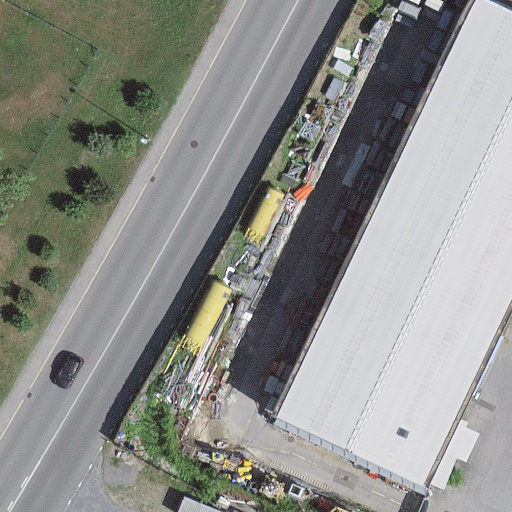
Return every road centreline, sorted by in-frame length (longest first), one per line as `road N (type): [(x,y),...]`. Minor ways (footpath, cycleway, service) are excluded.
road 1 (primary): [(15,511),(100,375),(295,0)]
road 2 (unknown): [(405,511),(289,457),(253,431),(245,399),(246,368),(347,140)]
